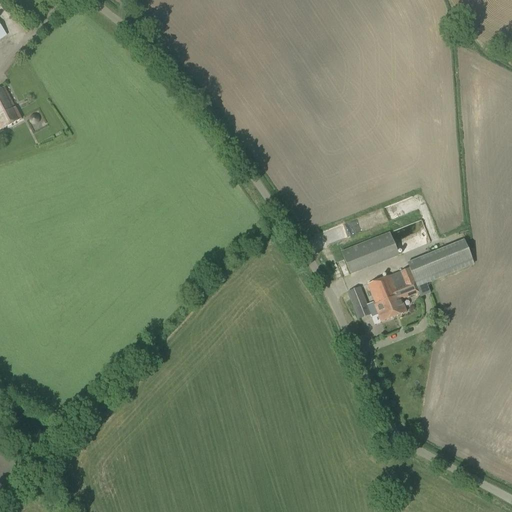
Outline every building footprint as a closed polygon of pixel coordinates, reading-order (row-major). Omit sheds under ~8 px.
[(16,108),(5,87),(0,89),(0,130),(22,119),(16,108)] [(37,114),(30,118),(33,124),(40,120),(37,114)] [(329,243),(357,232),(352,219),(324,230),(329,243)] [(350,276),(399,257),(390,232),(341,252),(350,276)] [(428,233),(401,244),(404,252),(431,241),(428,233)] [(409,268),(367,285),(376,307),(375,308),(381,322),(393,317),(388,305),(390,304),(389,300),(398,297),(396,291),(416,283),(425,280),(426,283),(473,265),(464,241),(417,260),(419,264),(409,268)] [(390,304),(388,305),(393,317),(404,313),(406,312),(401,300),(418,293),(417,289),(418,288),(417,287),(417,286),(416,283),(396,291),(398,297),(389,300),(390,304)] [(358,320),(371,315),(360,287),(347,293),(358,320)]
